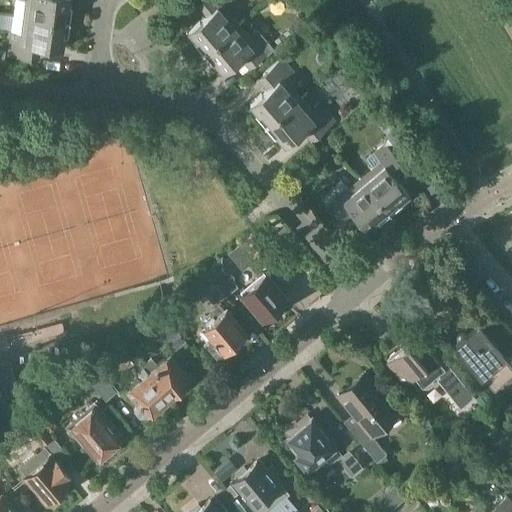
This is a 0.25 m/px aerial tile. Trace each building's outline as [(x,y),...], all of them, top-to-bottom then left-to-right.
[(16,0),(14,13),(68,21),(70,6),(67,5),(67,0),(16,0)] [(202,51),(237,22),(226,9),(234,3),(231,0),(199,0),(208,10),(187,29),(195,38),(192,40),(202,51)] [(14,13),(12,30),(10,29),(7,54),(31,57),(33,44),(61,47),(63,35),(66,35),(68,21),(14,13)] [(237,22),(202,51),(211,63),(214,61),(222,70),(243,52),(253,63),(271,47),(255,28),(248,34),(237,22)] [(264,125),(299,95),(288,82),(296,76),(280,57),(261,73),(270,83),(248,102),(256,112),(254,114),(264,125)] [(299,95),(264,125),(273,136),(276,134),(284,144),(305,125),(314,136),(333,120),(317,101),(309,108),(299,95)] [(371,166),(358,177),(388,212),(400,203),(398,200),(407,192),(389,170),(399,161),(384,143),(365,159),(371,166)] [(388,212),(358,177),(346,187),(340,180),(321,196),(336,215),(347,206),(365,227),(375,219),(377,222),(388,212)] [(261,234),(255,226),(238,240),(260,266),(276,253),(264,237),(272,231),(269,227),(261,234)] [(279,233),(270,240),(277,248),(286,241),(279,233)] [(238,285),(225,271),(221,266),(222,255),(204,270),(212,279),(225,294),(226,295),(238,285)] [(238,288),(261,316),(283,298),(272,285),(273,284),(261,269),(238,288)] [(225,294),(212,279),(202,287),(200,284),(189,294),(196,302),(206,295),(213,304),(225,294)] [(236,342),(246,333),(219,303),(209,311),(214,317),(202,327),(214,341),(208,346),(217,357),(225,350),(230,350),(234,346),(236,342)] [(174,350),(185,341),(165,316),(154,325),(174,350)] [(456,339),(457,344),(455,345),(493,389),(511,373),(511,367),(502,356),(502,355),(477,326),(467,335),(463,332),(459,333),(457,336),(456,339)] [(432,378),(430,375),(443,364),(421,337),(410,346),(407,341),(385,359),(403,380),(407,376),(416,386),(420,383),(421,385),(423,386),(426,386),(429,385),(432,382),(432,378)] [(141,363),(147,370),(167,395),(190,376),(183,368),(180,371),(166,353),(156,362),(150,355),(141,363)] [(0,411),(21,406),(9,361),(0,363),(0,411)] [(138,377),(127,387),(137,401),(134,404),(132,409),(137,415),(142,415),(146,412),(147,413),(167,395),(147,370),(141,363),(140,362),(134,367),(134,372),(138,377)] [(101,369),(89,379),(106,400),(118,390),(101,369)] [(388,451),(373,432),(399,411),(386,394),(379,386),(371,375),(342,398),(369,431),(360,439),(377,460),(388,451)] [(379,386),(386,394),(393,388),(387,380),(379,386)] [(114,434),(118,430),(95,401),(66,425),(82,443),(85,441),(98,456),(118,439),(114,434)] [(315,468),(325,459),(328,462),(338,454),(332,446),(334,444),(308,411),(284,431),(299,449),(295,453),(306,467),(311,463),(315,468)] [(47,413),(39,419),(49,432),(57,425),(47,413)] [(38,420),(28,429),(41,445),(44,443),(52,436),(38,420)] [(36,452),(20,465),(26,472),(24,473),(32,484),(34,482),(47,498),(68,481),(60,472),(65,469),(59,462),(68,455),(52,436),(44,443),(46,446),(37,453),(36,452)] [(349,449),(337,458),(351,475),(363,466),(349,449)] [(467,452),(448,468),(454,475),(473,459),(467,452)] [(236,477),(232,480),(258,511),(265,511),(274,505),(279,511),(290,511),(296,507),(286,495),(289,492),(281,483),(260,457),(247,469),(244,466),(234,474),(236,477)] [(232,498),(238,494),(230,484),(224,489),(232,498)] [(0,511),(12,511),(15,510),(1,493),(0,493),(0,511)] [(511,511),(511,503),(505,494),(486,510),(487,511),(511,511)] [(395,511),(410,511),(421,503),(415,495),(395,511)] [(229,511),(217,497),(212,501),(209,498),(192,511),(229,511)]
